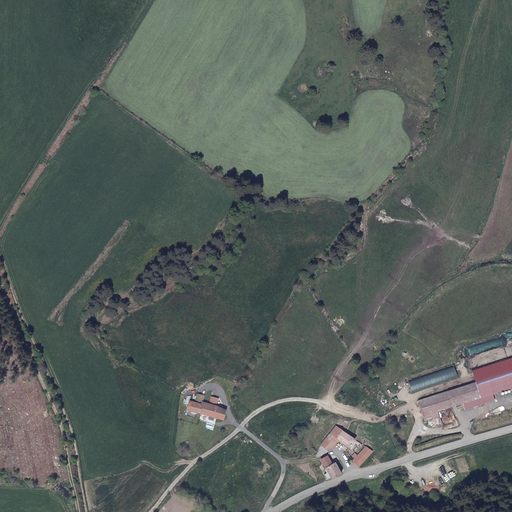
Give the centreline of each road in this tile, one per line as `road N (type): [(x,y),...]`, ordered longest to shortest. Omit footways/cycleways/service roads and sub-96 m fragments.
road 1 (tertiary): [(274,511),(326,484),(511,428)]
road 2 (track): [(80,511),(58,412),(0,276)]
road 3 (track): [(147,511),(194,461),(240,428),(282,462),(267,511)]
